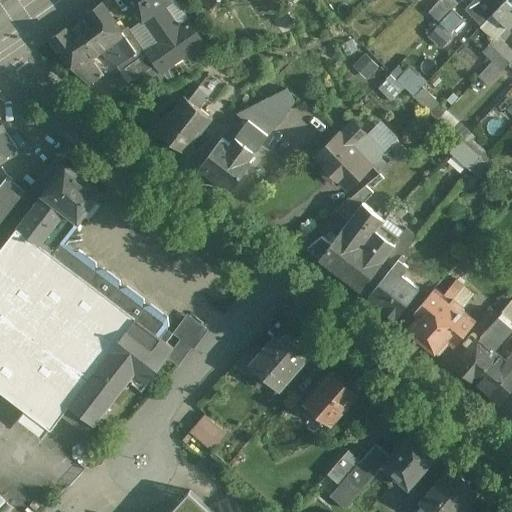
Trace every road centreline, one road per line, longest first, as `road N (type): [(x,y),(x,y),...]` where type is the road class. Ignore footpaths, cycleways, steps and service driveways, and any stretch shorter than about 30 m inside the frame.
road 1 (residential): [(295,265),(0,51)]
road 2 (residential): [(511,456),(295,265)]
road 3 (residential): [(295,265),(139,455)]
